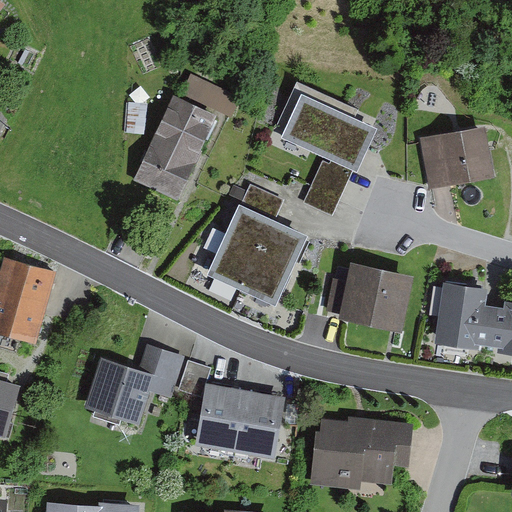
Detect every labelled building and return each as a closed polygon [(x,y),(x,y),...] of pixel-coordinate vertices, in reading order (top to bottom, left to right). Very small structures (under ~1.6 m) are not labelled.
[(191,72),(181,92),(232,116),(241,96),(191,72)] [(360,107),(297,78),(273,130),(281,133),(280,135),(331,159),(329,162),(323,159),(303,201),(332,214),(354,168),(357,170),(378,124),(356,114),(360,107)] [(173,93),(133,179),(178,200),(218,113),(173,93)] [(485,123),(419,135),(429,188),(495,175),(485,123)] [(285,198),(250,182),(242,199),(277,215),(285,198)] [(308,230),(239,199),(207,271),(275,302),(308,230)] [(0,330),(35,341),(57,269),(5,254),(0,270),(0,330)] [(339,312),(338,315),(402,328),(414,271),(351,258),(346,279),(333,277),(327,309),(339,312)] [(489,284),(443,278),(434,340),(479,346),(480,341),(498,344),(497,349),(511,351),(511,297),(504,296),(503,303),(486,300),(489,284)] [(101,354),(84,406),(140,424),(152,390),(171,396),(185,355),(167,349),(148,343),(140,367),(101,354)] [(206,379),(207,379),(212,366),(200,362),(188,358),(178,389),(201,396),(204,387),(206,379)] [(0,432),(7,434),(20,381),(8,378),(10,372),(0,369),(0,432)] [(207,379),(206,379),(204,387),(203,396),(195,441),(275,455),(286,393),(207,379)] [(316,428),(310,483),(360,487),(361,480),(392,483),(394,463),(409,465),(413,420),(348,413),(348,418),(321,415),(320,428),(316,428)] [(99,501),(47,499),(46,511),(138,511),(140,501),(99,498),(99,501)]
